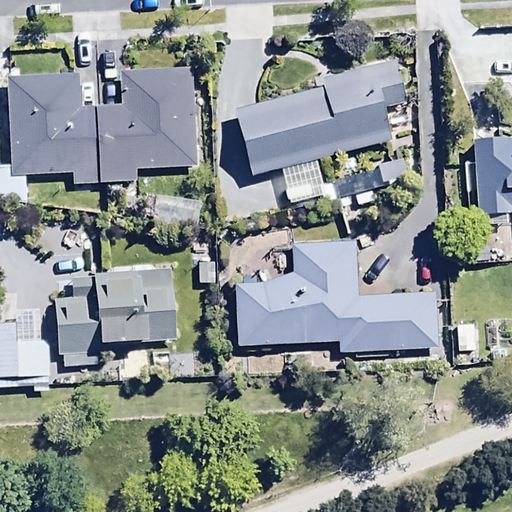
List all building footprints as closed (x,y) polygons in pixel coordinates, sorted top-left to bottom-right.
[(401,164),(319,181),(315,161),(389,145),(378,98),(399,93),(392,61),(315,78),(318,89),(229,109),(245,176),(275,169),(283,207),(318,199),(319,205),(352,199),(354,210),(373,206),(370,192),(405,185),(401,164)] [(74,73),(3,77),(9,166),(0,166),(0,208),(24,207),(23,174),(71,172),(72,186),(131,184),(131,172),(194,169),(189,67),(115,71),(117,105),(75,107),(74,73)] [(511,134),(473,135),(475,216),(463,216),(464,269),(511,267),(511,134)] [(148,196),(144,223),(194,230),(197,203),(148,196)] [(352,242),(289,244),(290,275),(257,283),(231,284),(232,346),(335,344),(335,353),(435,350),(434,297),(354,299),(352,242)] [(103,347),(171,347),(171,273),(91,272),(91,281),(68,281),(68,299),(54,299),(54,358),(63,358),(63,370),(94,370),(94,355),(103,355),(103,347)] [(0,377),(48,377),(47,342),(15,343),(15,321),(0,321),(0,377)] [(472,327),(454,327),(454,354),(472,354),(472,327)]
